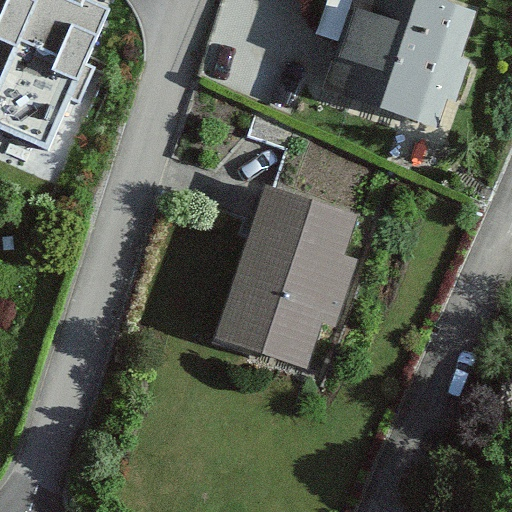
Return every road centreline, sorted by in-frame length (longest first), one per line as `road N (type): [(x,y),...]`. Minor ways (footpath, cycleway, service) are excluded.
road 1 (residential): [(193,0),(24,511)]
road 2 (residential): [(511,221),(383,511)]
